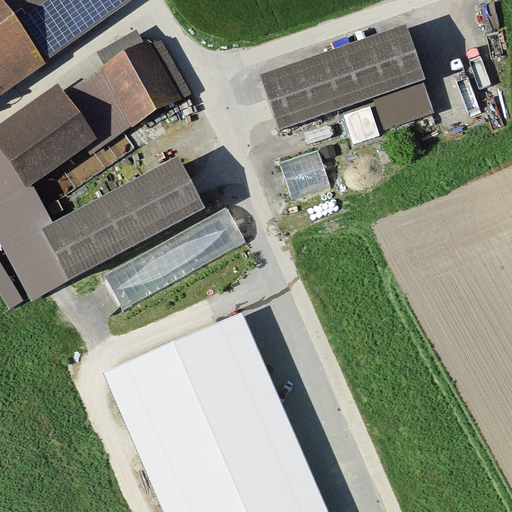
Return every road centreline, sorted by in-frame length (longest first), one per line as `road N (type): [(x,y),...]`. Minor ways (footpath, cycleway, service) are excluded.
road 1 (track): [(262,219),(390,511)]
road 2 (track): [(195,80),(426,0)]
